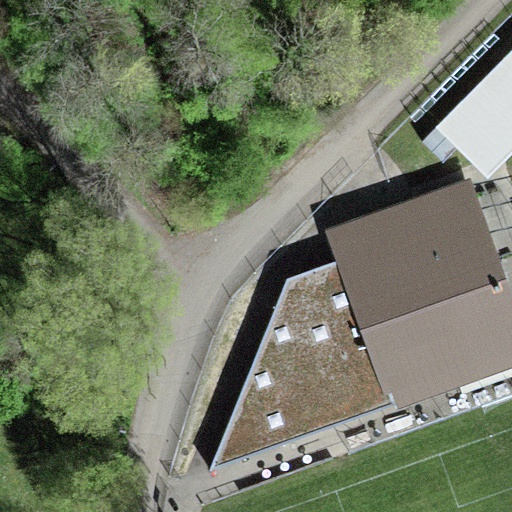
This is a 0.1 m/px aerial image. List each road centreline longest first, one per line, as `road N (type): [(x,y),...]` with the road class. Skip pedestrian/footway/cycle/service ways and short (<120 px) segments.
road 1 (unclassified): [(133,511),(201,309),(357,128),(483,0)]
road 2 (track): [(0,87),(201,309)]
